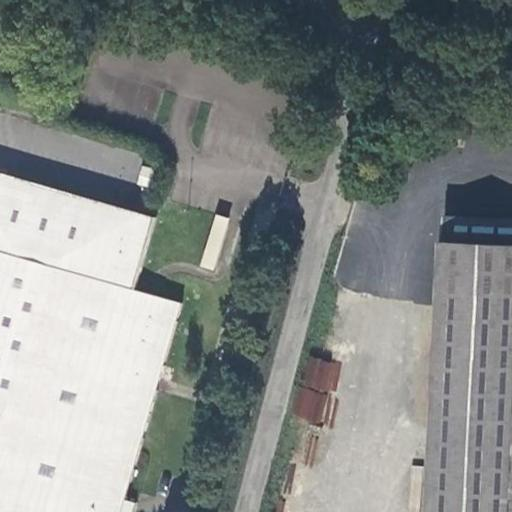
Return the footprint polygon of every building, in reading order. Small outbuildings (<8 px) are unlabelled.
[(155,208),(0,163),(0,173),(145,216),(155,208)] [(0,511),(128,511),(129,509),(135,490),(190,297),(149,286),(171,213),(155,208),(145,216),(0,173),(0,511)] [(172,195),(158,191),(155,200),(170,204),(172,195)] [(223,265),(238,212),(225,209),(209,261),(223,265)] [(511,511),(511,238),(448,235),(432,511),(511,511)] [(142,511),(148,493),(135,490),(129,509),(141,511),(142,511)]
